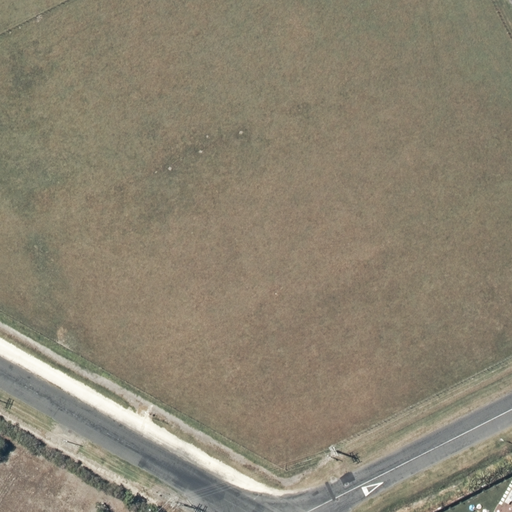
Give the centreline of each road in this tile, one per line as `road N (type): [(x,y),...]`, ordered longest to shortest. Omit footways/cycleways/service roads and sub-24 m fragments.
road 1 (tertiary): [(0,372),(248,511)]
road 2 (residential): [(311,511),(511,409)]
